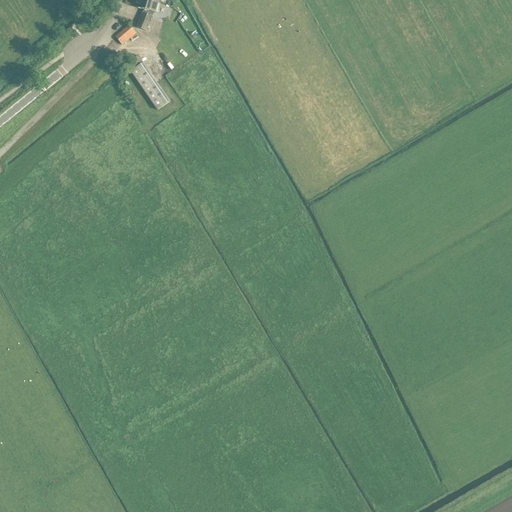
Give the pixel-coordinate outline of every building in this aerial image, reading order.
[(159,1),(156,0),(136,0),(134,7),(156,13),(159,1)] [(152,15),(142,11),(136,26),(147,30),(152,15)] [(122,45),(135,34),(128,25),(115,36),(122,45)] [(187,37),(176,44),(193,73),(205,66),(187,37)] [(148,59),(131,69),(153,108),(170,99),(148,59)] [(117,73),(127,88),(136,82),(127,67),(117,73)] [(214,84),(204,90),(214,106),(224,100),(214,84)] [(203,93),(195,98),(202,110),(210,105),(203,93)]
